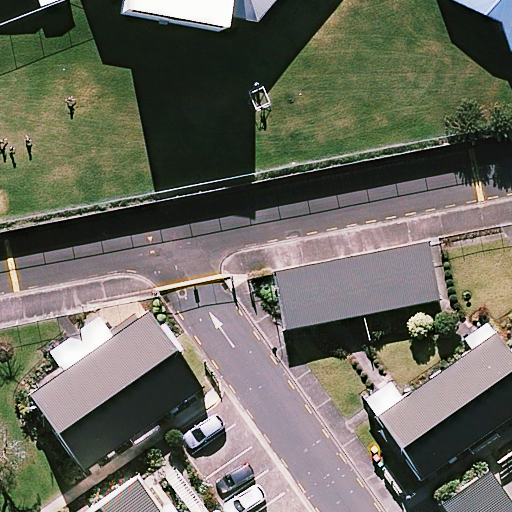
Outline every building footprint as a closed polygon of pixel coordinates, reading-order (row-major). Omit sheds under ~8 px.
[(170,0),(264,19),(278,0),(170,0)] [(511,0),(452,0),(453,0),(505,20),(511,43),(511,0)] [(433,300),(419,240),(272,274),(286,334),(433,300)] [(197,388),(143,312),(110,336),(96,316),(48,351),(61,369),(26,393),(81,471),(197,388)] [(511,341),(503,348),(488,326),(465,342),(472,351),(399,401),(387,384),(364,400),(418,479),(511,414),(511,341)] [(511,511),(511,506),(487,470),(439,503),(444,511),(511,511)] [(153,511),(131,478),(81,511),(153,511)]
